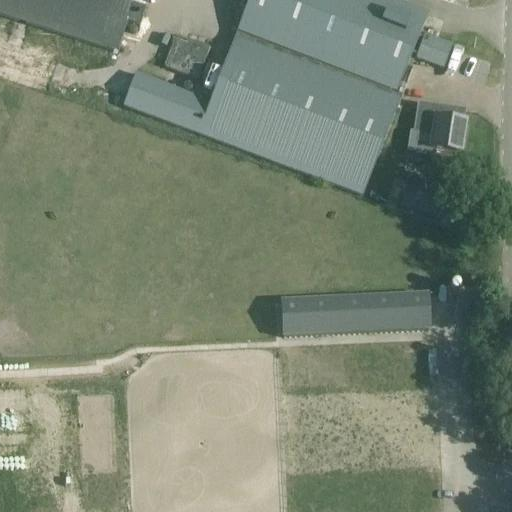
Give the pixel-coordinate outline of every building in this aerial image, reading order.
[(0,0),(0,16),(118,54),(126,26),(139,30),(148,0),(0,0)] [(124,108),(364,199),(403,100),(396,98),(428,16),(388,0),(250,0),(212,104),(136,76),(124,108)] [(425,37),(415,60),(443,71),(451,47),(425,37)] [(461,125),(463,113),(417,106),(413,134),(433,137),(431,153),(459,157),(464,125),(461,125)] [(445,201),(407,188),(399,208),(437,221),(445,201)] [(279,304),(282,340),(430,333),(429,298),(279,304)]
